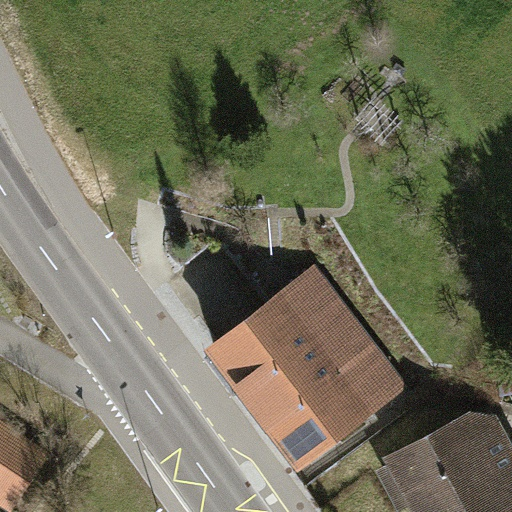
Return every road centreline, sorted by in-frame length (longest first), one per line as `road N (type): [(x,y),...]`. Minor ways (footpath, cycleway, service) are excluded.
road 1 (tertiary): [(151,394),(0,182)]
road 2 (residential): [(0,335),(85,385),(151,394)]
road 3 (tertiary): [(234,511),(151,394)]
